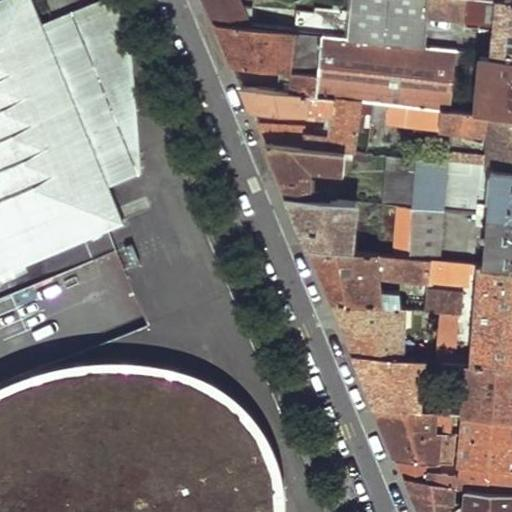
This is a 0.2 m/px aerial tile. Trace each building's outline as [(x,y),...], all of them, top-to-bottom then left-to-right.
[(0,0),(0,276),(106,232),(127,223),(111,185),(142,171),(127,0),(94,0),(74,9),(41,22),(30,0),(0,0)] [(207,0),(208,3),(217,24),(258,28),(246,0),(207,0)] [(350,0),(350,10),(348,38),(422,45),(426,14),(465,18),(467,0),(350,0)] [(467,0),(465,18),(496,22),(498,0),(467,0)] [(511,0),(498,0),(496,22),(493,52),(511,54),(511,0)] [(293,5),(291,32),(324,35),(348,38),(350,10),(293,5)] [(231,57),(235,65),(294,72),(319,75),(324,35),(291,32),(258,28),(217,24),(231,57)] [(294,72),(292,92),(308,94),(334,96),(361,99),(374,101),(410,104),(449,108),(457,49),(422,45),(348,38),(324,35),(319,75),(294,72)] [(480,51),(474,111),(511,115),(511,54),(493,52),(480,51)] [(243,87),(254,112),(306,116),(308,94),(292,92),(243,87)] [(308,94),(306,114),(332,116),(334,96),(308,94)] [(259,124),(267,143),(346,150),(354,151),(356,151),(360,112),(361,99),(334,96),(332,116),(330,137),(304,136),(304,128),(259,124)] [(361,99),(360,112),(373,113),(374,101),(361,99)] [(439,148),(438,159),(448,160),(497,164),(511,165),(511,115),(474,111),(449,108),(410,104),(409,125),(490,134),(489,154),(439,148)] [(277,168),(289,195),(311,197),(315,170),(344,172),(346,150),(267,143),(277,168)] [(354,151),(354,159),(369,160),(370,152),(368,152),(356,151),(354,151)] [(390,154),(385,205),(402,207),(414,208),(418,157),(390,154)] [(418,157),(414,208),(444,211),(448,160),(438,159),(418,157)] [(481,205),(480,215),(511,218),(511,165),(497,164),(494,202),(481,205)] [(188,195),(127,223),(106,232),(111,243),(93,250),(97,261),(119,252),(151,328),(170,370),(185,374),(220,391),(248,414),(273,454),(292,445),(188,195)] [(307,240),(310,246),(353,251),(359,203),(311,197),(289,195),(307,240)] [(402,207),(397,255),(410,256),(414,208),(402,207)] [(414,208),(410,256),(432,259),(439,259),(444,211),(414,208)] [(490,228),(487,264),(511,267),(511,218),(480,215),(479,225),(490,228)] [(321,275),(332,301),(403,307),(401,292),(382,291),(381,276),(430,281),(432,259),(410,256),(397,255),(353,251),(310,246),(321,275)] [(443,361),(511,366),(511,267),(487,264),(439,259),(432,259),(430,281),(471,284),(473,271),(482,273),(478,307),(473,306),(472,318),(477,318),(473,355),(455,353),(459,312),(462,313),(464,291),(429,288),(428,302),(427,309),(442,311),(440,327),(439,344),(437,360),(443,361)] [(410,300),(410,308),(427,309),(428,302),(410,300)] [(343,327),(354,353),(411,358),(412,352),(405,351),(408,316),(417,317),(416,325),(440,327),(442,311),(427,309),(410,308),(403,307),(332,301),(343,327)] [(422,343),(420,358),(428,360),(437,360),(439,344),(422,343)] [(365,381),(374,403),(423,409),(428,360),(420,358),(411,358),(354,353),(365,381)] [(448,405),(448,411),(455,412),(464,413),(511,417),(511,366),(443,361),(441,378),(450,378),(466,380),(465,406),(448,405)] [(0,511),(279,511),(281,501),(279,476),(273,454),(248,414),(220,391),(185,374),(170,370),(140,363),(108,362),(78,365),(46,372),(17,381),(0,390),(0,511)] [(434,404),(433,410),(448,411),(448,405),(450,378),(441,378),(439,404),(434,404)] [(389,438),(397,458),(431,461),(450,463),(451,457),(456,457),(457,433),(453,433),(455,412),(448,411),(433,410),(423,409),(374,403),(389,438)] [(464,464),(511,468),(511,417),(464,413),(461,463),(464,464)] [(397,458),(405,477),(456,483),(468,484),(511,489),(511,468),(464,464),(463,475),(430,472),(431,461),(397,458)] [(455,511),(456,483),(405,477),(418,508),(418,511),(455,511)] [(511,511),(511,489),(468,484),(466,511),(511,511)]
